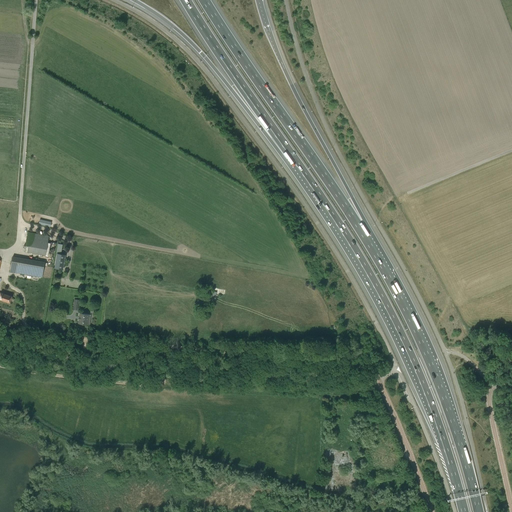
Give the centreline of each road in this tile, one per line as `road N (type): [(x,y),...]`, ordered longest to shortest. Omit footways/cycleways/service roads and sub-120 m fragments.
road 1 (track): [(380,380),(366,367),(0,325)]
road 2 (motorway): [(303,173),(398,330),(463,511)]
road 3 (motorway): [(478,511),(438,382),(365,236)]
road 4 (motorway): [(365,236),(204,0)]
road 5 (motorway): [(365,236),(260,0)]
road 6 (motorway): [(133,0),(189,40),(303,173)]
road 7 (unclassified): [(19,224),(35,0)]
road 8 (motorway): [(185,0),(303,173)]
road 9 (unclassified): [(431,511),(380,383),(394,371)]
road 10 (unclassified): [(511,507),(488,400),(493,386),(511,382)]
road 11 (track): [(127,383),(157,385),(160,375),(118,351),(88,349),(84,336)]
road 12 (track): [(127,383),(0,366)]
